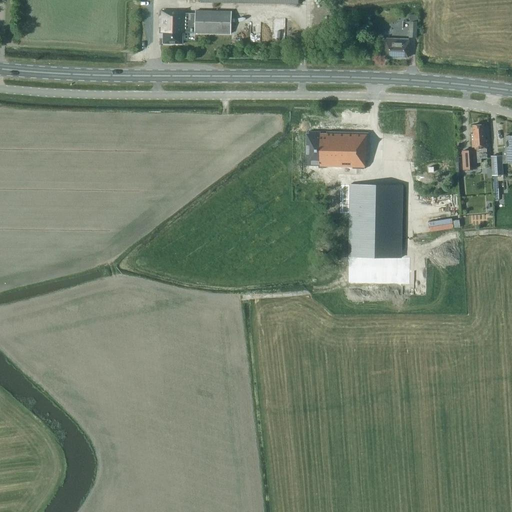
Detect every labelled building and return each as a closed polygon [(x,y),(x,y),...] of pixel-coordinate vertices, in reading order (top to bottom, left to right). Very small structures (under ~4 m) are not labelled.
[(162,11),(162,32),(163,32),(163,44),(183,45),(183,33),(184,33),(184,32),(185,14),(185,12),(162,11)] [(185,14),(184,32),(194,33),(230,34),(231,13),(195,12),(195,14),(185,14)] [(408,38),(416,38),(417,22),(409,22),(408,38)] [(384,56),(408,57),(409,39),(385,38),(384,56)] [(486,146),(487,146),(487,139),(485,140),(484,125),(473,125),(473,134),(470,135),(471,148),(473,148),(473,150),(462,151),(463,169),(475,169),(475,163),(480,163),(480,157),(486,156),(486,146)] [(367,153),(368,133),(309,132),(309,134),(306,134),(306,165),(318,166),(318,168),(365,169),(365,153),(367,153)] [(501,149),(502,156),(502,158),(506,158),(506,163),(511,162),(511,135),(505,136),(506,149),(501,149)] [(502,158),(502,156),(491,156),(492,175),(497,175),(503,175),(502,158)] [(350,185),(349,257),(400,258),(402,186),(350,185)] [(338,186),(338,198),(349,198),(349,186),(338,186)]
